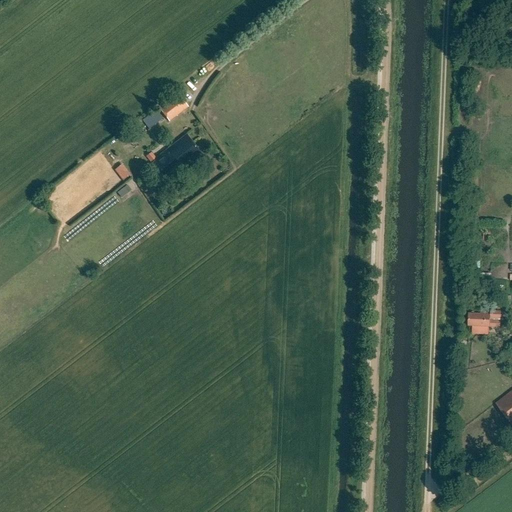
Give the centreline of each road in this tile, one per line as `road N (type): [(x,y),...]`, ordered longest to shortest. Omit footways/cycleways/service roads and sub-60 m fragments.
road 1 (track): [(366,511),(383,0)]
road 2 (unclassified): [(427,498),(446,0)]
